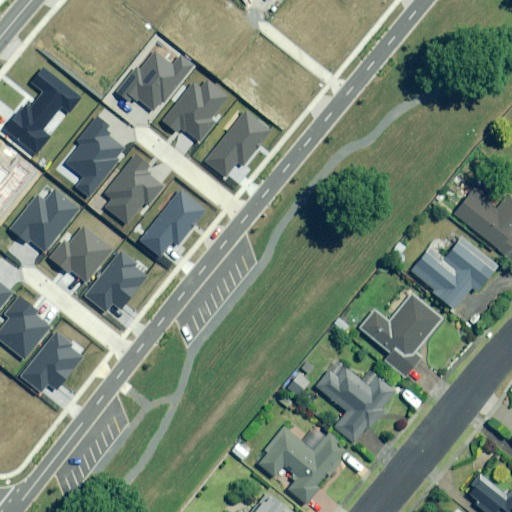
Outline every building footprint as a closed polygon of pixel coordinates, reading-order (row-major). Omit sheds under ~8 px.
[(165,100),(192,65),(180,56),(173,63),(156,50),(140,69),(136,66),(117,91),(131,101),(134,97),(152,111),(162,98),(165,100)] [(81,97),(45,68),(33,84),(43,92),(33,104),(29,101),(24,108),(22,106),(5,128),(37,153),(50,137),(41,130),(60,105),(69,112),(81,97)] [(194,82),(163,121),(176,132),(180,127),(201,143),(215,125),(210,121),(229,96),(208,80),(202,88),(194,82)] [(246,110),(205,161),(226,177),(240,160),(245,165),(272,131),(246,110)] [(113,128),(99,116),(79,141),(82,144),(67,164),(84,178),(75,188),(87,197),(124,150),(106,136),(113,128)] [(149,166),(135,155),(105,193),(113,200),(106,208),(126,224),(146,200),(149,203),(163,186),(144,171),(149,166)] [(0,164),(0,212),(32,172),(17,160),(9,171),(0,164)] [(37,194),(9,229),(27,243),(30,239),(46,251),(79,209),(55,191),(46,202),(37,194)] [(205,210),(181,191),(140,242),(158,257),(172,239),(178,244),(205,210)] [(498,210),(475,191),(456,215),(511,260),(511,235),(511,234),(511,198),(509,196),(498,210)] [(64,240),(50,257),(67,270),(70,267),(87,281),(112,249),(83,227),(69,244),(64,240)] [(498,267),(462,238),(446,259),(431,248),(412,272),(434,289),(432,292),(455,309),(472,287),(478,292),(498,267)] [(136,264),(121,252),(86,296),(106,311),(113,303),(120,309),(145,277),(133,268),(136,264)] [(0,305),(10,293),(0,284),(0,305)] [(442,320),(413,296),(389,324),(375,312),(361,329),(391,355),(386,360),(407,378),(422,359),(414,353),(442,320)] [(37,310),(20,297),(6,315),(11,319),(0,332),(0,340),(23,359),(48,327),(33,315),(37,310)] [(72,345),(56,333),(21,377),(41,392),(49,382),(57,389),(82,357),(71,348),(72,345)] [(371,388),(346,368),(338,378),(329,370),(316,386),(347,412),(335,427),(355,443),(367,427),(370,429),(384,411),(382,409),(396,392),(379,379),(371,388)] [(311,381),(302,373),(289,389),(297,397),(311,381)] [(350,448),(332,435),(316,456),(284,432),(260,465),(277,478),(285,468),(298,478),(289,491),(308,505),(350,448)] [(483,511),(511,511),(511,489),(504,494),(482,474),(470,485),(474,490),(469,494),(477,502),(475,504),(483,511)] [(289,511),(290,511),(267,494),(253,511),(289,511)]
